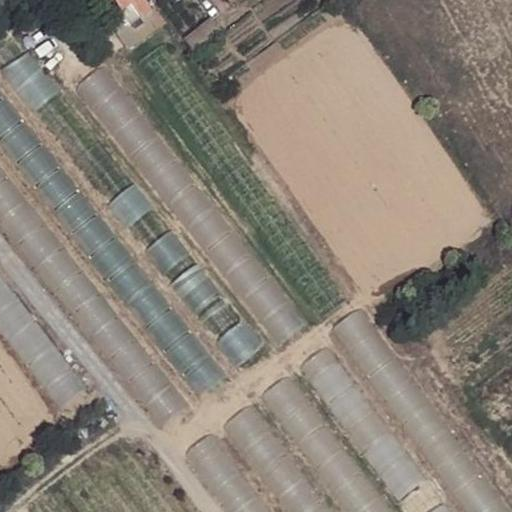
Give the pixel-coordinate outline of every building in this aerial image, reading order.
[(95,0),(109,20),(119,12),(110,0),(95,0)] [(120,16),(129,26),(152,10),(144,0),(110,0),(119,12),(123,10),(125,13),(120,16)] [(0,67),(78,153),(98,135),(7,35),(0,41),(0,67)] [(166,113),(196,97),(167,44),(137,61),(166,113)] [(313,256),(286,275),(320,321),(346,301),(313,256)] [(362,312),(333,326),(344,350),(374,335),(362,312)]
